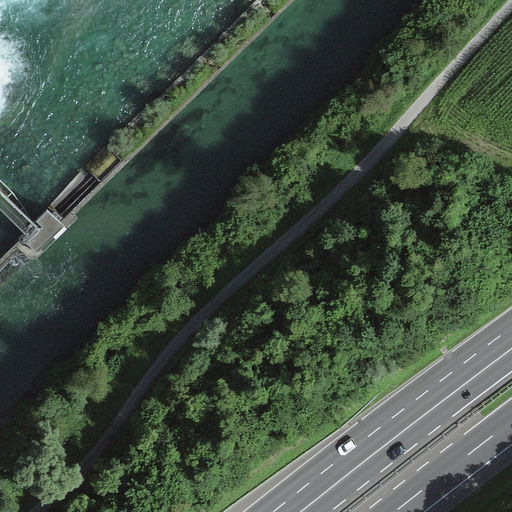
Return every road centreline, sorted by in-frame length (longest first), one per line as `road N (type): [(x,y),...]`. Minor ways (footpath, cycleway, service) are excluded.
road 1 (track): [(511,4),(336,194),(181,339),(83,474),(41,511)]
road 2 (motorway): [(511,328),(275,511)]
road 3 (motorway): [(511,359),(317,511)]
road 4 (motorway): [(394,511),(511,423)]
